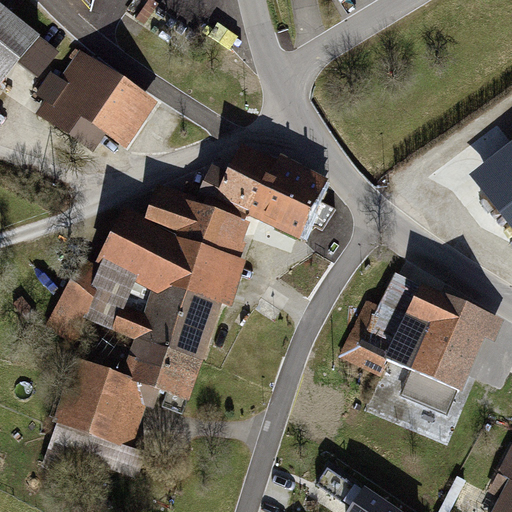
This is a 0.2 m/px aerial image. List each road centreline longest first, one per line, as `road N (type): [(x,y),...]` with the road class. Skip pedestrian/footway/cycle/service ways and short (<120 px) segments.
road 1 (track): [(282,91),(253,136),(84,215),(0,241)]
road 2 (tertiary): [(511,301),(382,220),(334,174),(282,91)]
road 3 (track): [(253,136),(193,108),(72,27),(47,0)]
road 4 (residential): [(405,0),(324,50),(282,91)]
road 5 (track): [(127,191),(0,150)]
